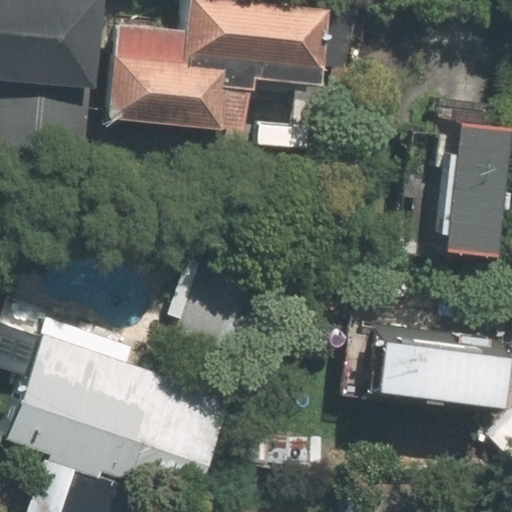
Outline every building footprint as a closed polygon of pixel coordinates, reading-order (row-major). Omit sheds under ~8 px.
[(79,0),(0,0),(0,154),(58,161),(67,79),(72,81),(79,0)] [(330,57),(349,5),(306,1),(306,0),(164,0),(163,17),(93,10),(84,103),(224,118),(230,62),(300,67),(302,55),(330,57)] [(414,99),(398,224),(478,233),(493,108),(414,99)] [(188,235),(158,324),(243,352),(273,264),(188,235)] [(407,306),(329,294),(317,379),(474,402),(484,333),(404,321),(407,306)] [(110,335),(26,306),(17,333),(0,326),(0,366),(5,368),(0,382),(0,433),(26,443),(1,511),(120,511),(132,479),(161,488),(196,385),(104,354),(110,335)] [(511,361),(511,323),(501,322),(499,360),(511,361)] [(306,431),(254,426),(250,465),(302,470),(306,431)]
